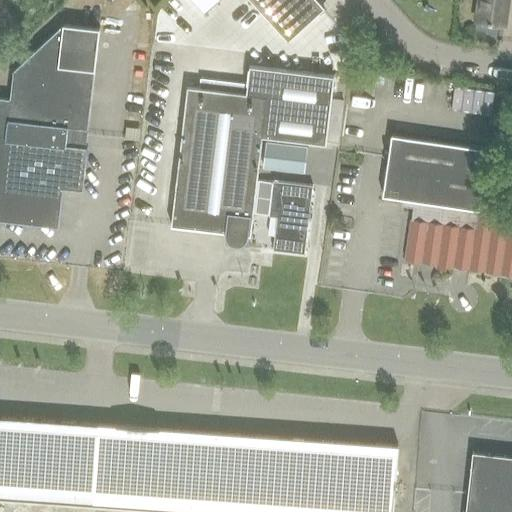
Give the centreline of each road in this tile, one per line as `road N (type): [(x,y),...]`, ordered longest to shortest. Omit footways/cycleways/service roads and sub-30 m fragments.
road 1 (tertiary): [(511,377),(0,316)]
road 2 (unclassified): [(511,66),(421,49),(372,0)]
